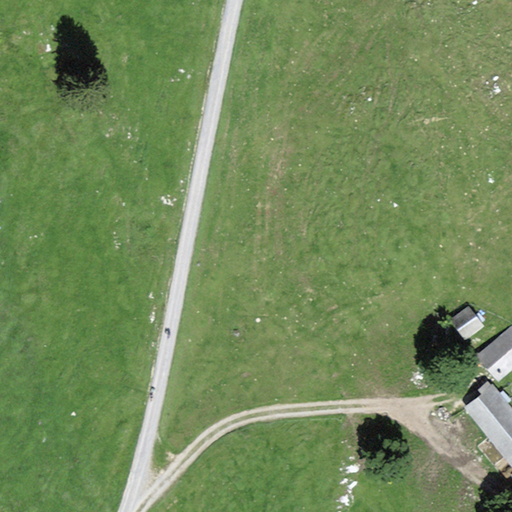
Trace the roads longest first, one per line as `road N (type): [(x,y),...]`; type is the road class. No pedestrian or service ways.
road 1 (track): [(236,0),(131,511)]
road 2 (track): [(136,503),(227,427),(310,410),(393,410),(465,470),(511,490)]
